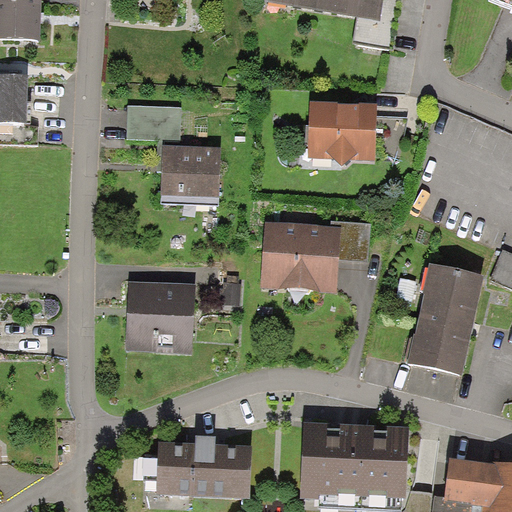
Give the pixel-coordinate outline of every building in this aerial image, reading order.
[(0,0),(0,39),(39,41),(40,0),(0,0)] [(380,0),(264,0),(377,20),(380,0)] [(29,79),(0,77),(0,129),(26,130),(29,79)] [(377,103),(311,101),(309,160),(375,162),(377,103)] [(182,109),(126,108),(125,143),(181,144),(182,109)] [(161,152),(161,201),(218,202),(218,153),(161,152)] [(343,230),(341,260),(368,262),(371,226),(331,222),(330,229),(343,230)] [(330,229),(265,225),(261,289),(338,294),(341,260),(343,230),(330,229)] [(511,288),(511,256),(503,252),(491,279),(511,288)] [(427,269),(408,367),(461,377),(481,280),(427,269)] [(131,285),(128,350),(191,354),(194,288),(131,285)] [(408,430),(304,427),(301,502),(320,502),(319,511),(349,511),(400,511),(401,500),(406,500),(408,430)] [(197,446),(161,444),(158,496),(249,501),(252,448),(214,447),(215,440),(197,439),(197,446)] [(492,468),(451,462),(445,501),(444,504),(472,508),(482,509),(481,511),(511,511),(511,466),(492,463),(492,468)] [(471,511),(472,508),(444,504),(445,501),(435,500),(433,511),(471,511)]
